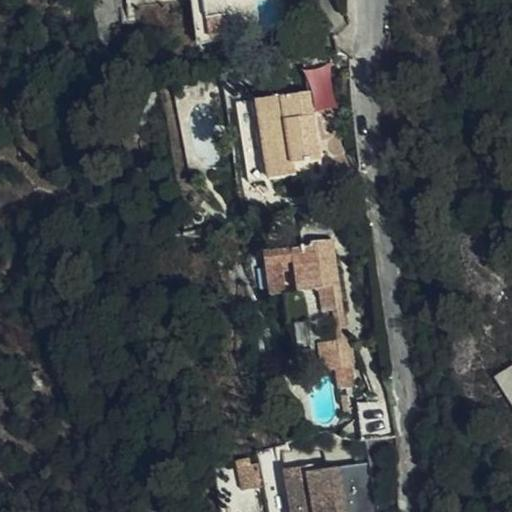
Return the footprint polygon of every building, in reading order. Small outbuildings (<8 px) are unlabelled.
[(252,30),(248,0),(202,0),(207,35),(252,30)] [(308,166),(300,99),(234,106),(243,185),(285,181),(284,169),(308,166)] [(334,347),(318,250),(298,254),(297,256),(290,258),(289,256),(288,255),(286,256),(285,257),(284,259),(239,268),(246,311),(269,307),(274,338),(281,337),(289,382),(309,378),(310,383),(324,381),(326,398),(344,394),(336,348),(334,347)] [(511,364),(494,375),(511,407),(511,364)] [(340,423),(337,404),(331,405),(334,424),(340,423)] [(371,511),(359,472),(308,486),(306,481),(276,490),(282,511),(371,511)]
